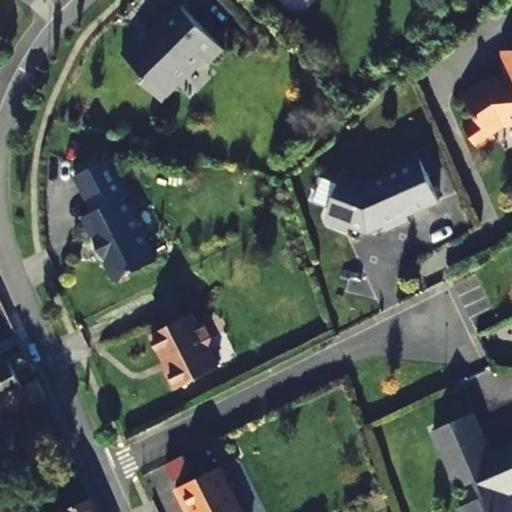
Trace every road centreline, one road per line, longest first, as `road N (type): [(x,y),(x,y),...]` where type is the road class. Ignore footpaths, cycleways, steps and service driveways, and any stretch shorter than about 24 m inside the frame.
road 1 (residential): [(99,477),(410,327),(452,342)]
road 2 (residential): [(0,231),(99,477)]
road 3 (residential): [(84,0),(26,73),(0,155)]
